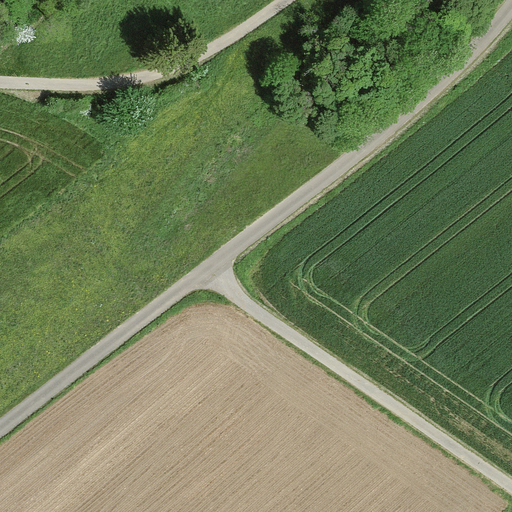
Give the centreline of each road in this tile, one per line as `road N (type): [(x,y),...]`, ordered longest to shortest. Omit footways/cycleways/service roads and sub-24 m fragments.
road 1 (residential): [(511,5),(443,78),(206,272)]
road 2 (unclassified): [(511,491),(206,272)]
road 3 (track): [(288,0),(152,77),(107,87),(0,84)]
road 4 (residential): [(206,272),(0,432)]
